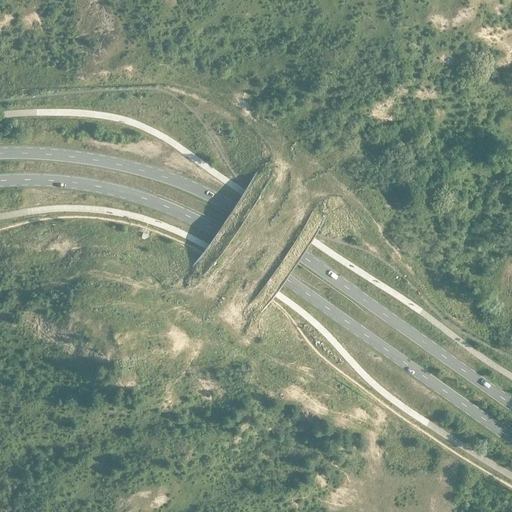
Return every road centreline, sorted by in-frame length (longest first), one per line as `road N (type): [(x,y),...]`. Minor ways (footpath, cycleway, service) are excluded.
road 1 (primary): [(0,181),(90,184),(179,211),(511,437)]
road 2 (primary): [(511,406),(199,190),(74,156),(0,155)]
